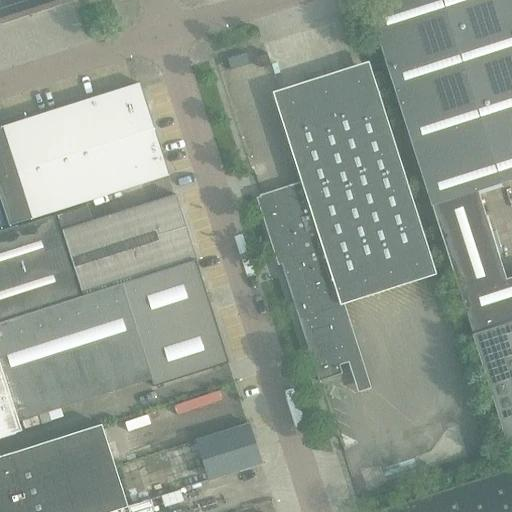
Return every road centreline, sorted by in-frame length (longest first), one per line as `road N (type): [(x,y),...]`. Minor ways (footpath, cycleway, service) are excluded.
road 1 (unclassified): [(317,511),(162,35)]
road 2 (unclassified): [(0,83),(162,35)]
